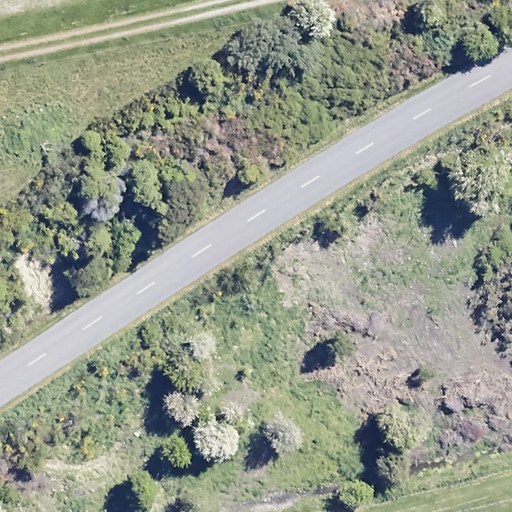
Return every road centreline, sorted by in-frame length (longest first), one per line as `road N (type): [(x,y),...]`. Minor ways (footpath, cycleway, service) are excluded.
road 1 (tertiary): [(0,387),(375,140),(511,64)]
road 2 (track): [(311,0),(0,59)]
